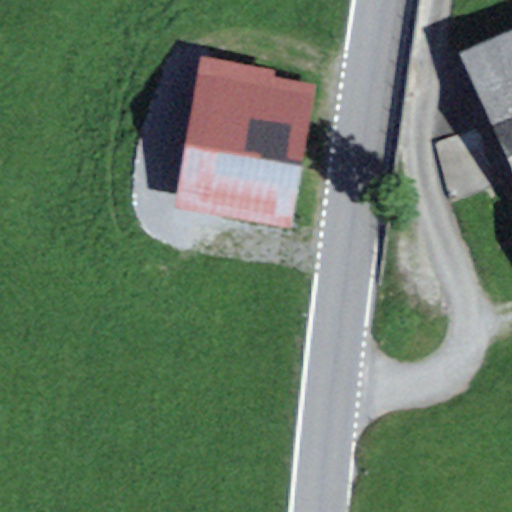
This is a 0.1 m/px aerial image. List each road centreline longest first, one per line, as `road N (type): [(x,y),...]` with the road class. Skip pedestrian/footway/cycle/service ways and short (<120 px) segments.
road 1 (tertiary): [(384,0),(321,511)]
road 2 (track): [(332,378),(417,385),(447,376),(469,338),(420,164),(419,102),(437,0)]
